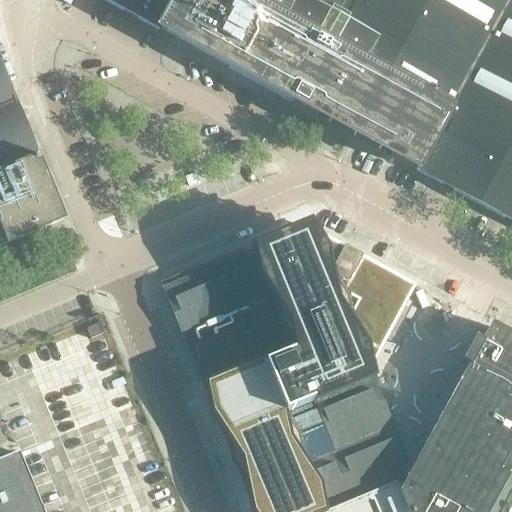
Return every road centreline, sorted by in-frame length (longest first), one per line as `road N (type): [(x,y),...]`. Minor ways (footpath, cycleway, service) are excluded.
road 1 (unclassified): [(330,173),(58,22),(39,0)]
road 2 (unclassified): [(38,0),(23,53),(29,89),(104,268)]
road 3 (unclassified): [(216,511),(114,264)]
road 4 (unclassified): [(114,264),(330,173)]
road 5 (unclassified): [(511,276),(330,173)]
